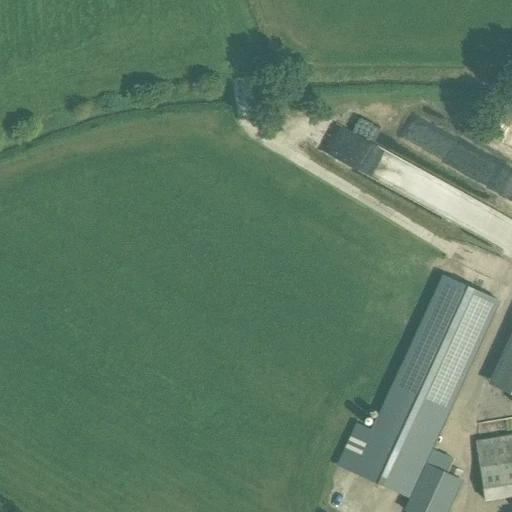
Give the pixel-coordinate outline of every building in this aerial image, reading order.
[(392,177),(402,156),(320,116),(310,137),(392,177)] [(445,276),(375,431),(356,423),(336,466),(411,499),(501,303),(445,276)] [(511,338),(491,385),(511,394),(511,338)] [(511,436),(477,442),(486,503),(511,498),(511,436)] [(448,511),(462,482),(427,465),(406,511),(407,511),(448,511)]
